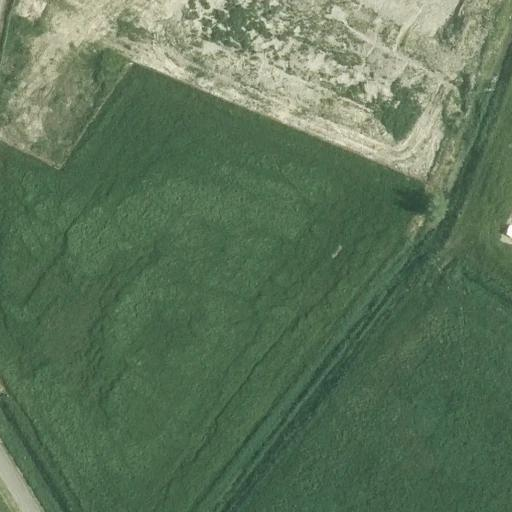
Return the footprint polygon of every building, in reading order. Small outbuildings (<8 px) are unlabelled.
[(275,0),(185,0),(166,54),(392,134),(393,132),(379,127),(388,102),(368,95),(370,90),(413,105),(431,55),(275,0)] [(345,0),(440,35),(452,0),(345,0)] [(35,46),(27,94),(56,98),(63,50),(35,46)] [(21,114),(6,128),(19,141),(34,127),(21,114)] [(58,152),(52,159),(59,165),(65,158),(58,152)]
